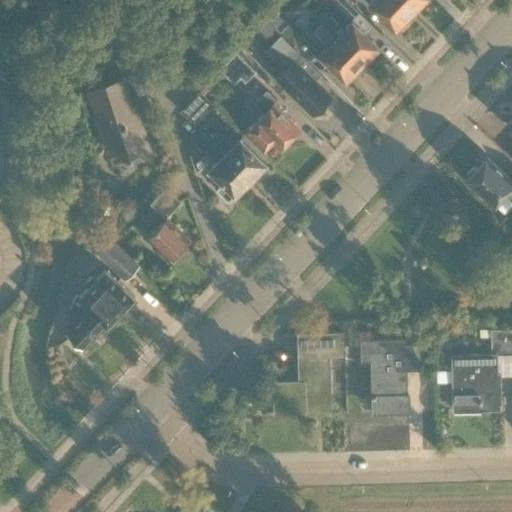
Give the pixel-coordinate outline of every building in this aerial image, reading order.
[(403,19),(410,12),(398,0),(371,0),(368,3),(394,28),(396,26),(399,26),(403,22),(403,19)] [(398,0),(410,12),(417,5),(420,4),(424,0),(398,0)] [(89,13),(93,28),(119,20),(114,5),(89,13)] [(349,17),(348,18),(351,21),(366,35),(374,26),(357,9),(349,17)] [(322,10),(315,17),(321,23),(329,16),(322,10)] [(329,16),(321,23),(361,62),(367,56),(370,56),(374,51),(374,49),(377,46),(366,35),(351,21),(342,30),(339,27),(340,25),(329,15),(329,16)] [(295,45),(302,38),(280,17),(272,25),(275,28),(279,32),(281,31),(295,45)] [(266,19),(257,28),(266,37),(275,28),(272,25),(266,19)] [(361,62),(321,23),(314,31),(324,41),(327,37),(331,41),(318,54),(344,80),(346,78),(348,78),(353,73),(353,71),(361,62)] [(115,56),(115,58),(127,55),(119,27),(107,31),(114,56),(115,56)] [(325,100),(330,95),(314,80),(320,74),(280,34),(264,50),(283,69),(275,78),(311,114),(316,110),(320,110),(326,104),(325,100)] [(252,91),(264,78),(248,64),(237,78),(252,91)] [(134,113),(124,81),(89,93),(109,153),(123,148),(126,158),(150,150),(137,112),(134,113)] [(203,115),(214,104),(200,90),(188,102),(203,115)] [(254,103),(264,114),(244,133),(263,152),(273,142),(279,148),(298,130),(263,94),(254,103)] [(209,138),(199,129),(190,138),(208,156),(209,155),(216,162),(209,169),(221,182),(215,189),(227,201),(248,179),(236,167),(237,166),(209,138)] [(264,163),(239,139),(232,146),(216,131),(209,138),(237,166),(236,167),(248,179),(254,174),(257,174),(261,169),(261,166),(264,163)] [(475,163),(462,177),(493,205),(494,204),(503,212),(511,201),(511,181),(485,157),(477,165),(475,163)] [(180,247),(189,238),(165,214),(179,200),(166,186),(151,201),(155,205),(147,214),(156,223),(146,233),(161,248),(159,250),(170,261),(182,249),(180,247)] [(95,252),(124,280),(139,264),(110,236),(95,252)] [(88,252),(89,246),(84,242),(78,244),(77,250),(82,254),(88,252)] [(134,296),(105,268),(94,279),(91,276),(84,283),(87,286),(78,296),(75,295),(70,305),(68,316),(68,328),(71,340),(77,350),(81,345),(82,346),(104,323),(106,325),(134,296)] [(495,353),(511,352),(511,328),(490,329),(491,353),(450,354),(451,369),(451,381),(452,410),(500,409),(499,372),(495,372),(495,353)] [(328,356),(340,356),(340,332),(296,333),(297,381),(272,382),(273,412),(314,411),(314,414),(329,414),(328,356)] [(360,361),(370,360),(372,412),(408,412),(407,394),(405,394),(404,369),(420,369),(419,342),(405,343),(405,338),(359,339),(360,361)] [(436,381),(451,381),(451,369),(435,370),(436,381)]
